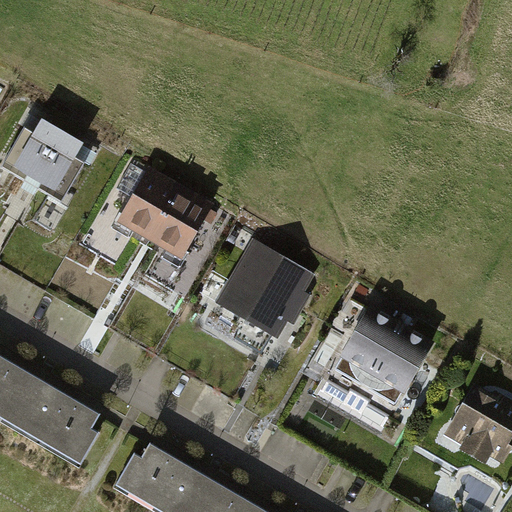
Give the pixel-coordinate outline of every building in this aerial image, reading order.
[(101,153),(49,125),(42,137),(34,133),(10,175),(71,208),(101,153)] [(219,213),(153,178),(126,228),(193,263),(219,213)] [(319,283),(256,248),(225,304),(288,339),(319,283)] [(437,352),(374,316),(346,364),(410,400),(437,352)] [(118,422),(0,354),(0,413),(92,466),(118,422)] [(511,445),(511,423),(472,400),(450,438),(499,467),(511,445)] [(259,511),(143,443),(117,487),(158,511),(259,511)]
